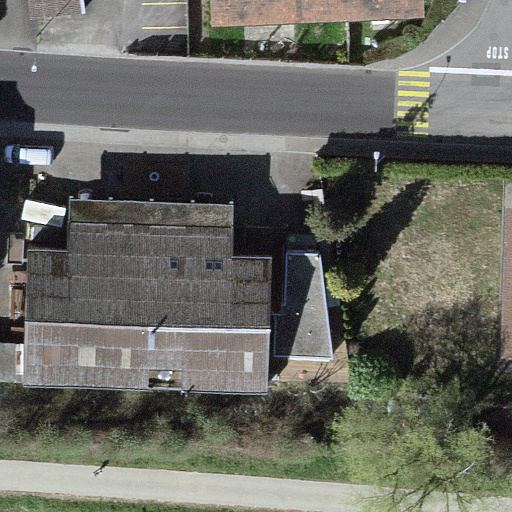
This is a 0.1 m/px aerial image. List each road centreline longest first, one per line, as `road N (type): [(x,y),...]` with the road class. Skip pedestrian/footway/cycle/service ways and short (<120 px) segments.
road 1 (primary): [(511,118),(0,90)]
road 2 (track): [(0,487),(445,511)]
